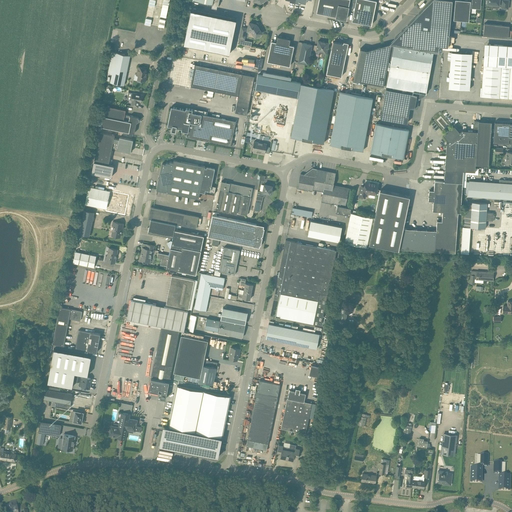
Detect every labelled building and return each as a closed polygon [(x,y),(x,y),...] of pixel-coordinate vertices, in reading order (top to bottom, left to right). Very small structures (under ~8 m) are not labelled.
[(192,0),(212,4),(212,7),(217,8),(217,5),(218,5),(219,0),(192,0)] [(346,19),(349,0),(318,0),(316,12),(336,16),(336,17),(346,19)] [(371,25),(376,0),(375,0),(355,0),(352,20),(371,25)] [(431,0),(390,43),(392,44),(433,51),(438,52),(439,45),(448,46),(452,0),(431,0)] [(462,0),(455,0),(453,20),(469,21),(470,7),(471,7),(480,8),(480,0),(470,0),(470,1),(462,0)] [(508,9),(509,0),(507,0),(501,0),(502,1),(500,0),(499,0),(487,0),(487,4),(495,4),(494,6),(495,7),(498,8),(499,7),(499,6),(501,6),(501,8),(508,9)] [(191,10),(184,44),(229,54),(236,19),(191,10)] [(255,37),(262,33),(259,28),(258,25),(257,26),(256,24),(249,23),(247,30),(250,31),(249,32),(253,33),(255,37)] [(508,38),(509,26),(484,23),(483,35),(508,38)] [(239,37),(238,43),(247,45),(247,41),(244,40),(245,38),(244,38),(246,28),(242,27),(239,37)] [(290,66),(294,46),(289,45),(290,39),(277,36),(276,42),(271,41),(267,61),(290,66)] [(326,53),(329,43),(318,41),(316,51),(326,53)] [(326,73),(341,76),(348,44),(333,41),(326,73)] [(308,64),(312,44),(302,42),(298,62),(308,64)] [(389,43),(366,50),(361,81),(384,85),(387,85),(386,86),(388,86),(387,89),(386,89),(381,118),(407,123),(411,101),(415,102),(416,98),(420,99),(426,95),(433,51),(392,44),(390,43),(389,43)] [(481,96),(499,97),(511,97),(511,45),(485,43),(483,64),(481,96)] [(112,52),(108,73),(112,74),(110,82),(119,84),(124,85),(130,55),(125,54),(116,53),(113,52),(112,52)] [(470,89),(472,53),(451,52),(449,88),(470,89)] [(247,115),(254,76),(195,64),(191,85),(239,95),(235,112),(247,115)] [(146,80),(147,72),(145,71),(146,67),(142,67),(138,67),(136,75),(138,75),(137,80),(145,82),(145,80),(146,80)] [(258,74),(255,89),(267,91),(294,96),(299,97),(301,84),(301,83),(300,83),(301,82),(297,82),(258,74)] [(333,90),(301,84),(299,97),(291,137),(302,139),(302,136),(313,138),(312,141),(323,143),(333,90)] [(128,92),(127,99),(131,100),(132,100),(131,105),(133,106),(138,107),(139,103),(139,102),(141,102),(142,95),(138,94),(133,93),(128,92)] [(373,98),(340,92),(330,144),(341,146),(342,144),(352,146),(352,148),(363,150),(373,98)] [(105,106),(101,126),(129,132),(129,131),(135,132),(136,123),(140,120),(138,117),(125,114),(126,110),(105,106)] [(186,109),(171,106),(167,125),(172,126),(171,130),(172,130),(172,129),(175,130),(175,131),(176,131),(177,127),(182,128),(182,130),(188,132),(187,137),(234,146),(234,143),(231,142),(236,121),(192,112),(193,109),(186,108),(186,109)] [(478,131),(476,164),(489,165),(491,122),(479,121),(478,131)] [(511,122),(495,122),(493,142),(509,143),(509,138),(511,138),(511,122)] [(408,129),(376,123),(371,152),(381,154),(382,151),(393,153),(392,156),(403,158),(408,129)] [(443,135),(449,141),(447,143),(444,180),(463,182),(463,171),(475,171),(476,164),(478,131),(474,131),(462,130),(460,132),(454,126),(450,129),(448,129),(447,131),(443,135)] [(114,165),(109,164),(112,148),(117,149),(131,152),(133,140),(128,139),(119,137),(119,139),(114,138),(115,135),(100,132),(92,173),(111,177),(114,165),(114,166),(114,165)] [(265,153),(267,144),(254,141),(252,150),(265,153)] [(159,179),(157,190),(157,189),(157,190),(167,192),(199,198),(200,192),(205,168),(205,166),(174,160),(173,162),(170,161),(170,162),(170,163),(166,162),(166,163),(166,164),(162,163),(162,164),(160,175),(159,175),(159,179)] [(214,194),(215,191),(216,187),(211,186),(215,168),(207,166),(206,168),(205,168),(200,192),(210,193),(214,194)] [(323,191),(321,201),(345,206),(346,203),(350,203),(353,189),(333,185),(336,173),(313,168),(304,174),(300,174),(297,188),(313,191),(313,189),(323,191)] [(458,213),(460,213),(463,182),(444,180),(443,181),(435,180),(434,190),(429,190),(428,201),(433,201),(432,211),(442,211),(443,211),(458,212),(458,213)] [(511,198),(511,180),(499,180),(499,182),(469,180),(468,196),(511,198)] [(237,213),(242,214),(247,215),(253,188),(221,181),(220,186),(216,209),(237,214),(237,213)] [(376,195),(377,189),(378,184),(365,182),(364,187),(361,186),(359,197),(365,198),(366,193),(376,195)] [(263,192),(270,194),(270,193),(272,193),(272,190),(271,190),(272,186),(264,184),(263,192)] [(89,187),(85,204),(95,207),(95,209),(125,215),(129,195),(110,191),(105,190),(89,187)] [(374,217),(368,243),(399,250),(410,196),(380,190),(374,217)] [(257,195),(254,208),(260,209),(262,200),(263,201),(263,197),(257,195)] [(487,252),(490,203),(465,202),(459,250),(487,252)] [(339,205),(337,211),(350,213),(351,207),(339,205)] [(199,216),(155,208),(151,207),(148,218),(151,219),(176,224),(196,228),(199,216)] [(293,207),(291,213),(311,217),(312,211),(293,207)] [(84,210),(79,234),(89,236),(94,212),(84,210)] [(455,253),(458,213),(458,212),(443,211),(442,211),(442,221),(437,221),(436,231),(435,251),(455,253)] [(374,217),(351,213),(345,242),(368,247),(368,243),(374,217)] [(261,237),(262,236),(261,236),(263,228),(264,225),(258,224),(212,215),(208,236),(253,246),(259,247),(260,245),(259,245),(261,237)] [(176,224),(151,219),(148,232),(173,237),(173,240),(171,240),(166,243),(169,247),(171,248),(169,255),(167,266),(166,268),(196,274),(204,236),(174,230),(176,224)] [(311,220),(308,235),(332,240),(339,242),(342,227),(311,220)] [(123,223),(118,222),(113,221),(112,226),(113,226),(111,235),(120,237),(123,223)] [(399,249),(435,251),(436,231),(404,228),(399,249)] [(336,250),(285,240),(284,248),(279,271),(279,272),(277,272),(277,275),(278,275),(278,276),(273,300),(278,301),(275,316),(280,317),(321,325),(329,288),(336,250)] [(201,267),(235,274),(236,269),(237,265),(241,266),(243,255),(239,255),(240,250),(218,245),(212,244),(206,243),(201,267)] [(142,247),(140,260),(150,262),(152,250),(153,250),(154,246),(147,244),(146,248),(142,247)] [(118,249),(113,248),(109,247),(107,256),(106,256),(105,261),(115,263),(118,249)] [(94,267),(96,255),(75,251),(73,263),(94,267)] [(158,253),(157,258),(166,259),(164,265),(167,266),(169,255),(158,253)] [(344,270),(354,272),(359,272),(360,263),(354,262),(354,264),(345,263),(344,270)] [(134,265),(132,277),(145,279),(147,267),(134,265)] [(72,269),(65,302),(104,311),(112,278),(72,269)] [(469,280),(469,282),(470,283),(474,284),(474,282),(483,282),(483,280),(488,280),(493,280),(494,273),(489,272),(477,271),(471,271),(471,275),(470,280),(469,280)] [(194,308),(201,310),(206,311),(211,287),(222,289),(225,278),(201,273),(194,308)] [(166,304),(171,305),(188,309),(194,280),(172,275),(166,304)] [(239,281),(238,285),(241,285),(244,286),(244,290),(252,292),(253,284),(248,283),(245,283),(239,281)] [(239,293),(238,297),(250,299),(252,292),(244,290),(243,294),(239,293)] [(166,398),(167,392),(180,330),(184,331),(188,312),(131,300),(127,319),(162,326),(149,390),(161,392),(160,397),(166,398)] [(511,312),(511,301),(508,301),(507,306),(503,306),(503,313),(511,312)] [(340,305),(337,323),(346,324),(348,306),(340,305)] [(82,311),(77,310),(59,307),(52,344),(64,346),(69,319),(80,321),(82,311)] [(247,312),(223,307),(220,320),(245,325),(245,324),(247,312)] [(207,318),(205,329),(218,331),(218,332),(242,337),(245,325),(233,323),(220,321),(207,318)] [(319,334),(269,324),(266,338),(316,348),(319,334)] [(79,330),(75,348),(97,352),(100,334),(90,332),(79,330)] [(220,346),(227,348),(229,340),(216,338),(214,346),(220,347),(220,346)] [(230,354),(229,359),(237,360),(238,354),(239,354),(240,349),(231,347),(229,354),(230,354)] [(75,373),(87,375),(91,356),(53,348),(47,382),(67,386),(71,387),(72,387),(75,373)] [(204,360),(203,360),(199,377),(198,381),(213,384),(217,363),(204,360)] [(314,364),(311,374),(321,377),(324,367),(314,364)] [(90,384),(91,378),(83,377),(80,377),(81,376),(76,375),(75,381),(79,381),(78,386),(81,387),(90,388),(90,384)] [(246,446),(267,450),(280,384),(260,380),(260,381),(248,439),(246,446)] [(163,425),(159,445),(189,451),(218,457),(222,438),(231,396),(177,385),(169,427),(163,425)] [(46,389),(43,403),(69,408),(72,394),(60,392),(60,388),(47,386),(46,389)] [(305,433),(311,403),(304,401),(305,393),(300,392),(300,390),(295,389),(295,391),(289,390),(287,398),(281,428),(305,433)] [(131,413),(133,405),(121,403),(119,411),(131,413)] [(75,411),(73,421),(77,422),(77,423),(82,424),(83,418),(82,418),(82,417),(83,417),(82,416),(83,412),(75,411)] [(137,420),(129,419),(130,414),(121,412),(121,417),(120,421),(122,422),(126,423),(126,424),(128,424),(127,429),(135,430),(137,420)] [(40,421),(36,443),(43,445),(45,433),(59,436),(61,425),(40,421)] [(127,429),(128,424),(126,424),(126,423),(122,422),(121,428),(111,426),(110,426),(106,421),(104,430),(110,431),(109,435),(125,438),(127,429)] [(457,435),(444,433),(441,453),(454,455),(457,435)] [(63,438),(61,448),(63,449),(73,450),(75,436),(64,434),(63,438)] [(418,446),(427,448),(427,443),(423,442),(423,440),(419,439),(418,446)] [(289,447),(279,445),(277,452),(281,453),(280,457),(287,458),(289,450),(289,447)] [(293,460),(294,456),(298,457),(300,449),(289,447),(289,450),(287,458),(293,460)] [(0,459),(15,462),(16,457),(16,452),(11,451),(10,452),(3,451),(4,448),(0,448),(0,449),(0,459)] [(354,460),(363,462),(364,457),(363,457),(364,455),(358,454),(355,453),(354,460)] [(472,471),(471,482),(475,482),(477,482),(477,481),(480,481),(481,468),(481,467),(481,466),(482,466),(487,467),(488,455),(481,455),(481,456),(477,456),(476,467),(476,471),(472,471)] [(387,474),(388,464),(389,460),(381,458),(381,463),(379,473),(387,474)] [(494,463),(494,474),(499,474),(500,474),(500,489),(503,489),(503,490),(509,490),(509,479),(505,479),(505,475),(505,463),(501,463),(494,463)] [(410,487),(412,487),(413,479),(414,471),(411,471),(410,473),(408,473),(408,474),(404,473),(404,478),(406,478),(405,484),(406,484),(406,487),(410,488),(410,487)] [(438,473),(437,478),(439,478),(438,482),(445,483),(445,484),(451,485),(452,473),(448,473),(439,472),(439,473),(438,473)] [(361,481),(375,483),(376,475),(362,473),(361,481)] [(425,481),(413,479),(412,487),(424,488),(425,483),(425,481)] [(11,504),(10,504),(10,506),(5,507),(6,511),(18,511),(16,501),(11,502),(11,504)]
